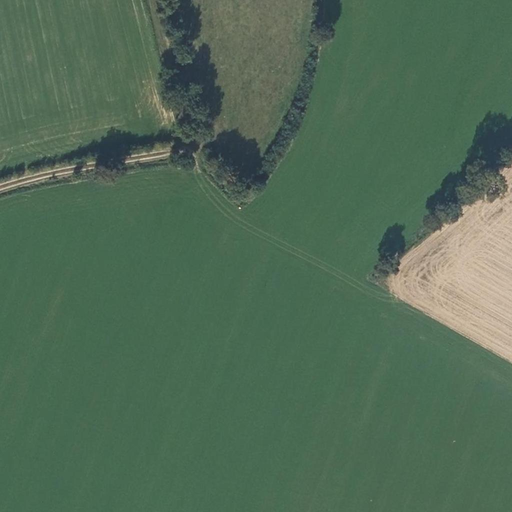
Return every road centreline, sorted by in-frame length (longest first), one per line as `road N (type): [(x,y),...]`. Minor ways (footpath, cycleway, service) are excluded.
road 1 (track): [(383,291),(359,286),(220,206),(190,149)]
road 2 (track): [(0,187),(190,149)]
road 3 (track): [(190,149),(154,0)]
